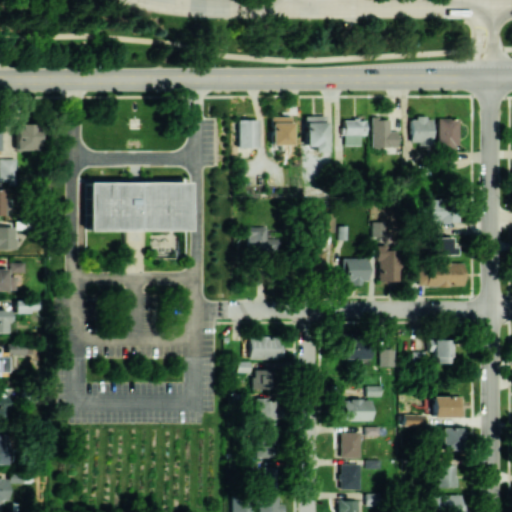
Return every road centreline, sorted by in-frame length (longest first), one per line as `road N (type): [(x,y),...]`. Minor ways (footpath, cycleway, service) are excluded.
road 1 (tertiary): [(491,511),(488,76)]
road 2 (secondary): [(414,77),(0,78)]
road 3 (residential): [(161,0),(511,5)]
road 4 (residential): [(224,310),(491,309)]
road 5 (residential): [(308,511),(308,309)]
